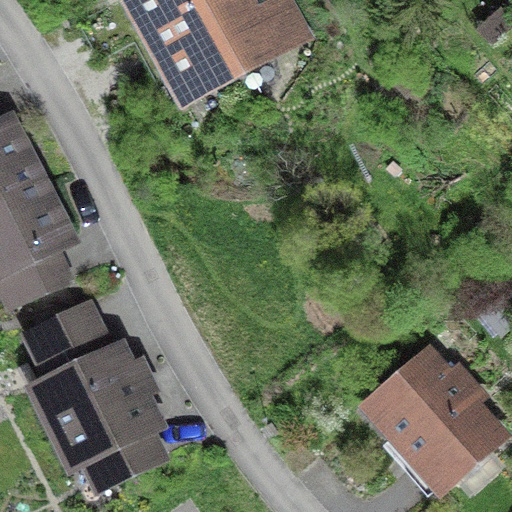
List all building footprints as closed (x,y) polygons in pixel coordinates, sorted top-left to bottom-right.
[(289,0),(121,0),(109,7),(169,120),(313,43),(289,0)] [(0,196),(33,180),(7,129),(0,132),(0,196)] [(33,180),(0,196),(0,299),(9,318),(67,289),(54,262),(70,254),(33,180)] [(88,314),(27,345),(49,388),(14,406),(63,502),(157,455),(149,439),(159,434),(145,406),(156,400),(144,376),(134,381),(120,355),(111,359),(88,314)] [(498,444),(427,359),(351,421),(422,506),(498,444)]
